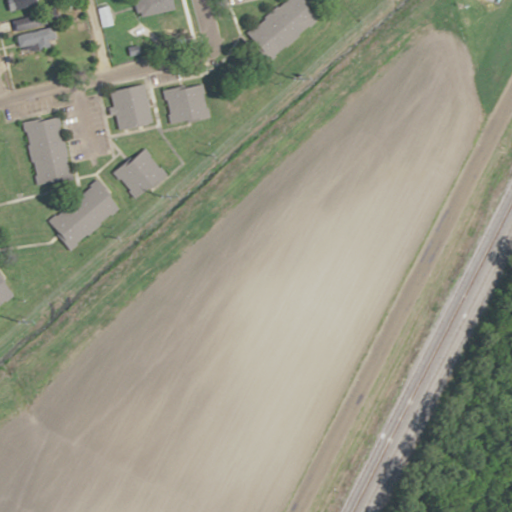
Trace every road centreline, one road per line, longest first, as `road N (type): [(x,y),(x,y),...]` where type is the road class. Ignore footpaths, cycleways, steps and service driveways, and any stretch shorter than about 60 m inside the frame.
road 1 (residential): [(293,511),(511,95)]
road 2 (residential): [(206,43),(200,53),(0,98)]
